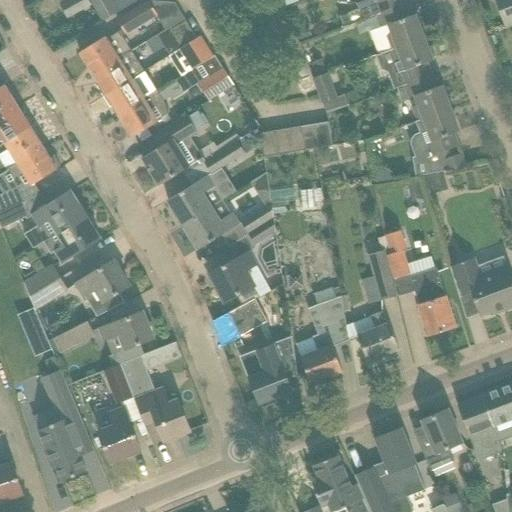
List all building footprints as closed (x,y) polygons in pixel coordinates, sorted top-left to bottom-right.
[(40,0),(41,1),(42,0),(57,0),(68,18),(91,6),(87,0),(40,0)] [(89,0),(102,22),(120,12),(113,0),(89,0)] [(355,0),(362,21),(377,15),(376,15),(405,4),(403,0),(355,0)] [(511,0),(495,0),(506,27),(511,24),(511,0)] [(80,54),(93,75),(131,51),(122,37),(156,16),(165,30),(184,18),(175,3),(150,1),(117,21),(122,30),(116,35),(106,41),(105,39),(80,54)] [(390,50),(424,37),(416,14),(410,16),(405,4),(376,15),(377,15),(381,28),(387,26),(390,34),(385,36),(390,50)] [(196,39),(184,18),(165,30),(157,35),(170,56),(179,50),(196,39)] [(307,28),(295,32),(298,41),(311,36),(307,28)] [(192,69),(212,57),(200,37),(196,39),(179,50),(192,69)] [(390,50),(390,51),(376,56),(381,70),(387,72),(394,89),(403,86),(432,75),(427,63),(433,60),(432,59),(435,55),(432,48),(428,47),(424,37),(390,50)] [(104,97),(143,72),(144,72),(131,51),(93,75),(100,86),(98,87),(104,97)] [(214,55),(212,57),(192,69),(190,71),(209,101),(216,96),(233,85),(214,55)] [(320,59),(310,63),(314,75),(324,71),(320,59)] [(112,105),(119,116),(157,92),(156,91),(155,92),(143,72),(104,97),(110,107),(112,105)] [(327,73),(313,79),(319,94),(320,99),(321,101),(322,103),(326,115),(347,107),(343,95),(336,98),(327,73)] [(411,108),(417,121),(451,109),(442,86),(436,88),(432,75),(403,86),(408,99),(413,97),(417,106),(411,108)] [(0,117),(17,107),(4,86),(0,88),(0,117)] [(157,92),(119,116),(132,137),(136,134),(146,128),(157,121),(167,114),(168,112),(168,109),(157,92)] [(0,135),(5,144),(17,136),(32,126),(26,117),(24,118),(17,107),(0,117),(0,135)] [(451,109),(417,121),(421,133),(415,135),(411,139),(410,144),(415,156),(412,158),(415,176),(446,171),(466,167),(461,153),(449,158),(446,151),(458,146),(454,134),(459,132),(451,109)] [(189,167),(176,146),(196,133),(195,131),(205,125),(197,111),(187,118),(185,115),(167,126),(150,137),(151,138),(146,141),(153,152),(142,159),(159,186),(176,175),(189,167)] [(328,122),(314,124),(318,148),(332,146),(332,142),(328,122)] [(314,124),(300,127),(304,150),(318,148),(314,124)] [(32,126),(17,136),(5,144),(18,164),(43,148),(36,137),(38,136),(32,126)] [(300,127),(287,129),(291,152),(304,150),(300,127)] [(150,137),(151,136),(146,128),(136,134),(141,143),(150,137)] [(287,129),(274,131),(278,154),(291,152),(287,129)] [(278,154),(274,131),(260,133),(263,153),(263,157),(278,154)] [(236,141),(203,162),(211,175),(244,154),(236,141)] [(18,164),(7,171),(14,182),(24,175),(31,185),(56,169),(56,168),(60,165),(54,155),(49,158),(43,148),(18,164)] [(185,190),(168,200),(183,225),(210,208),(220,202),(212,188),(213,187),(206,176),(185,190)] [(417,185),(408,187),(412,202),(421,199),(417,185)] [(17,187),(0,195),(0,212),(24,201),(17,187)] [(43,242),(56,234),(85,215),(70,192),(32,215),(39,226),(35,229),(43,242)] [(210,208),(183,225),(199,249),(215,239),(237,225),(230,214),(229,215),(220,202),(210,208)] [(240,222),(247,233),(273,217),(270,202),(240,222)] [(0,213),(0,226),(1,229),(27,217),(21,204),(0,213)] [(56,234),(64,247),(56,252),(62,262),(100,239),(85,215),(56,234)] [(273,217),(247,233),(255,245),(275,232),(273,217)] [(410,274),(411,274),(404,252),(407,250),(401,231),(384,236),(390,255),(387,255),(393,279),(394,279),(410,274)] [(0,288),(7,287),(9,295),(22,291),(14,266),(0,270),(0,251),(1,251),(0,246),(0,288)] [(387,255),(385,250),(367,254),(381,301),(398,296),(394,279),(393,279),(387,255)] [(242,306),(254,300),(260,298),(245,270),(255,264),(249,253),(209,274),(224,302),(237,296),(242,306)] [(471,293),(480,316),(504,307),(504,310),(511,307),(511,275),(510,271),(496,276),(494,272),(480,277),(473,258),(455,265),(450,267),(459,297),(471,293)] [(129,286),(113,260),(75,285),(82,296),(93,290),(107,311),(125,303),(118,293),(129,286)] [(24,284),(30,297),(61,278),(53,266),(24,284)] [(428,337),(456,328),(437,268),(409,277),(428,337)] [(300,275),(282,277),(284,288),(289,288),(289,289),(302,288),(300,275)] [(61,278),(30,297),(35,311),(68,290),(61,278)] [(345,321),(339,298),(336,299),(332,287),(313,294),(318,306),(307,310),(317,335),(296,344),(302,358),(300,358),(310,384),(342,372),(332,347),(349,340),(345,325),(345,321)] [(266,323),(254,300),(242,306),(226,314),(239,337),(266,323)] [(369,316),(345,325),(349,340),(358,337),(367,362),(399,350),(389,323),(386,324),(381,311),(369,316)] [(153,339),(143,312),(124,319),(99,330),(105,345),(120,339),(125,350),(153,339)] [(53,339),(60,352),(94,335),(88,322),(53,339)] [(291,391),(286,378),(297,374),(291,338),(279,343),(280,345),(274,347),(273,345),(256,352),(261,365),(247,370),(249,377),(248,377),(259,404),(261,403),(263,407),(274,402),(273,398),(291,391)] [(190,431),(177,400),(168,404),(162,389),(154,392),(147,375),(143,377),(136,359),(142,357),(142,356),(120,365),(133,396),(144,424),(155,420),(164,441),(190,431)] [(102,372),(115,403),(133,396),(120,365),(102,372)] [(42,378),(60,421),(38,431),(46,449),(44,450),(52,468),(56,466),(63,481),(87,471),(68,429),(83,422),(61,370),(42,378)] [(511,384),(505,388),(481,397),(492,426),(493,426),(504,422),(511,419),(511,384)] [(502,450),(493,426),(492,426),(481,397),(457,405),(464,424),(468,435),(469,435),(479,461),(501,453),(501,451),(502,450)] [(98,432),(103,444),(110,462),(140,451),(123,409),(110,414),(114,426),(98,432)] [(432,445),(422,449),(418,439),(417,440),(430,471),(455,461),(449,449),(461,443),(447,410),(422,421),(432,445)] [(373,467),(353,476),(358,485),(370,511),(412,511),(413,511),(407,497),(424,490),(414,465),(416,464),(401,428),(374,438),(383,462),(372,466),(373,467)] [(313,468),(320,483),(313,485),(313,484),(312,485),(323,511),(334,511),(346,507),(348,511),(370,511),(358,485),(351,488),(339,458),(339,457),(339,456),(312,467),(313,468)] [(0,466),(0,501),(22,494),(12,463),(0,466)]
